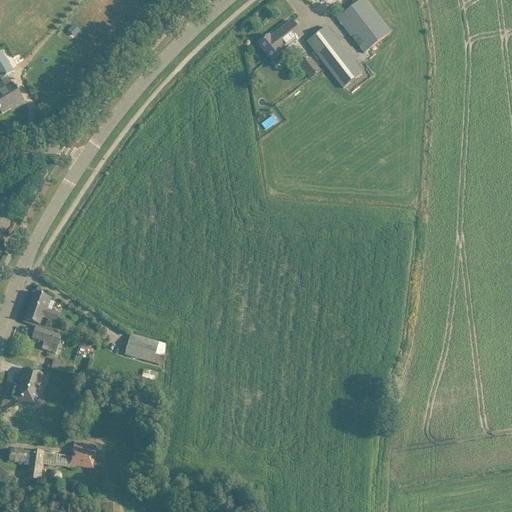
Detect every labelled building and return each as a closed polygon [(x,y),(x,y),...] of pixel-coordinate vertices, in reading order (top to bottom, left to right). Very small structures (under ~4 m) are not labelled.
[(362,0),(337,19),(364,54),(391,33),(365,0),(362,0)] [(259,45),(272,62),(276,67),(286,59),(281,53),(302,36),(291,22),(270,38),(269,36),(263,41),(264,42),(259,45)] [(326,28),(307,43),(313,51),(317,56),(320,59),(325,66),(327,69),(333,76),(343,90),(346,88),(362,75),(332,36),(326,28)] [(0,53),(0,80),(2,83),(0,83),(0,111),(2,114),(15,106),(16,109),(24,104),(19,95),(7,77),(13,73),(1,53),(0,53)] [(300,66),(302,69),(311,80),(321,72),(310,58),(300,66)] [(256,73),(250,77),(255,83),(261,79),(256,73)] [(25,321),(34,324),(39,326),(42,319),(58,325),(60,316),(52,313),(53,312),(48,310),(52,300),(35,293),(25,321)] [(42,350),(52,353),(57,354),(62,336),(36,328),(33,338),(45,342),(42,350)] [(165,345),(161,343),(131,335),(125,357),(163,367),(165,345)] [(54,360),(52,369),(71,375),(71,373),(73,368),(74,366),(54,360)] [(19,386),(16,397),(21,399),(23,400),(23,399),(28,401),(31,392),(34,393),(33,393),(35,394),(38,394),(38,395),(38,396),(38,395),(42,383),(43,383),(45,376),(23,369),(18,386),(19,386)] [(103,379),(93,376),(91,381),(101,384),(103,379)] [(126,387),(125,391),(153,398),(154,394),(150,393),(151,389),(142,387),(141,390),(126,387)] [(11,451),(10,461),(25,463),(29,463),(29,467),(27,480),(41,482),(43,466),(43,462),(58,464),(58,457),(11,451)] [(73,452),(71,466),(76,467),(77,468),(93,471),(96,455),(73,452)]
